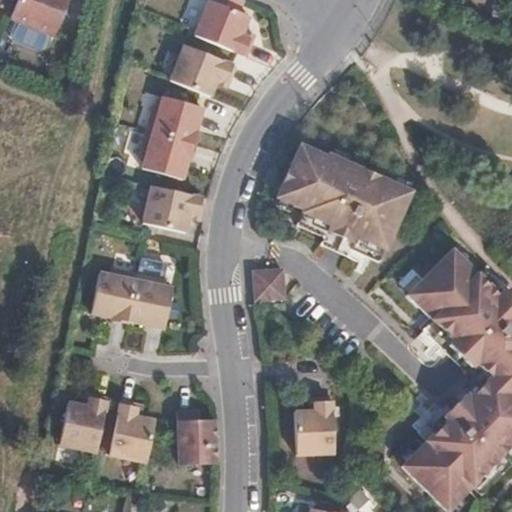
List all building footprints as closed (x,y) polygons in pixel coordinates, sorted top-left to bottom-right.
[(16,0),(9,15),(55,35),(68,0),(16,0)] [(206,0),(205,0),(191,35),(243,55),(251,34),(240,30),(246,16),(206,0)] [(181,44),(167,80),(207,96),(213,82),(224,86),(232,65),(181,44)] [(147,106),(141,130),(188,143),(197,108),(157,96),(154,107),(147,106)] [(188,143),(141,130),(134,156),(140,158),(137,169),(178,180),(183,160),(185,160),(190,144),(188,143)] [(372,270),(404,199),(320,163),(319,165),(292,153),(268,205),(295,218),(289,233),(372,270)] [(202,197),(147,185),(138,223),(182,233),(185,217),(198,220),(202,197)] [(475,501),(507,470),(511,464),(511,412),(511,411),(511,410),(511,304),(479,272),(470,282),(444,257),(400,302),(424,327),(415,337),(463,384),(410,439),(420,448),(395,474),(433,511),(446,511),(465,493),(475,501)] [(124,321),(133,273),(107,268),(106,274),(95,273),(86,314),(107,318),(106,320),(123,323),(124,321)] [(159,279),(133,273),(124,321),(160,329),(168,288),(158,286),(159,279)] [(275,278),(246,279),(247,288),(260,287),(262,306),(251,308),(277,307),(275,278)] [(260,287),(247,288),(248,308),(251,308),(262,306),(260,287)] [(54,446),(93,454),(104,399),(82,395),(79,406),(64,403),(54,446)] [(104,456),(142,464),(151,421),(136,418),(138,407),(116,402),(104,456)] [(324,402),(308,403),(309,415),(302,415),(287,416),(290,460),(328,457),(324,402)] [(182,420),(171,451),(171,474),(209,473),(208,431),(194,430),(195,421),(182,420)] [(346,503),(358,511),(364,511),(372,501),(356,489),(346,503)]
